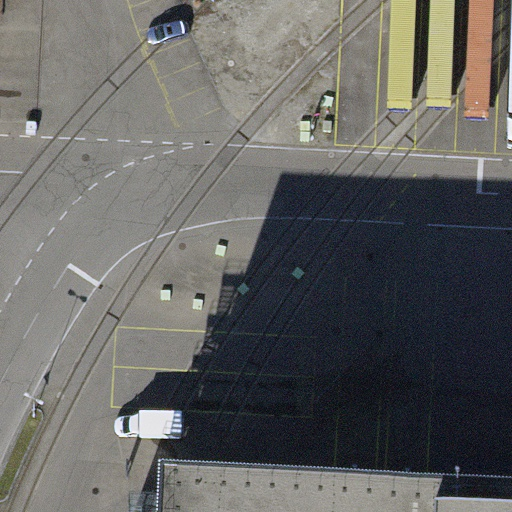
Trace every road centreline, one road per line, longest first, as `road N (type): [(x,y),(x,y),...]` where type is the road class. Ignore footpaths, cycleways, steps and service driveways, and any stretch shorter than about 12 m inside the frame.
road 1 (unclassified): [(0,384),(71,264),(149,191),(210,178),(511,194)]
road 2 (unknown): [(187,0),(221,44),(373,188)]
